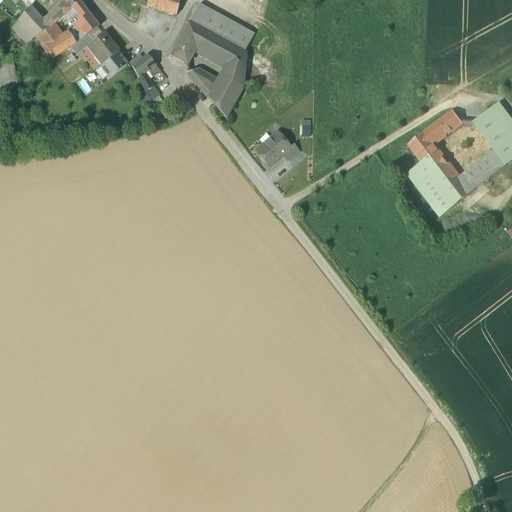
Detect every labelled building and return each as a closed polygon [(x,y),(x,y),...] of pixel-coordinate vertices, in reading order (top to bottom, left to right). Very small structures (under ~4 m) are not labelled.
[(36,0),(32,6),(30,8),(34,12),(44,0),(47,0),(48,0),(36,0)] [(79,2),(76,0),(58,0),(64,4),(58,8),(64,15),(72,8),(79,2)] [(148,0),(146,8),(176,16),(180,0),(148,0)] [(89,15),(79,2),(72,8),(75,12),(82,20),(89,15)] [(254,35),(200,5),(189,24),(234,49),(244,54),(254,35)] [(30,8),(12,28),(22,39),(27,45),(37,38),(49,29),(42,22),(30,8)] [(58,8),(42,22),(49,29),(53,25),(62,17),(64,15),(58,8)] [(64,15),(62,17),(65,20),(75,12),(72,8),(64,15)] [(82,20),(73,28),(78,34),(80,32),(85,38),(88,36),(99,27),(89,15),(82,20)] [(234,49),(189,24),(180,39),(196,48),(226,65),(234,49)] [(53,25),(49,29),(37,38),(44,49),(62,37),(53,25)] [(62,37),(44,49),(51,61),(73,46),(76,44),(68,33),(62,37)] [(93,42),(85,49),(86,49),(101,67),(118,53),(119,52),(104,34),(93,42)] [(76,44),(73,46),(80,54),(86,49),(85,49),(93,42),(88,36),(85,38),(76,44)] [(22,39),(11,46),(16,54),(27,45),(22,39)] [(180,39),(171,56),(187,65),(196,48),(180,39)] [(216,82),(206,98),(226,121),(243,91),(247,56),(244,54),(234,49),(226,65),(216,82)] [(101,67),(100,67),(110,79),(127,65),(118,53),(101,67)] [(141,60),(139,57),(130,63),(138,79),(145,74),(155,66),(147,56),(141,60)] [(204,75),(197,71),(187,74),(188,76),(197,87),(204,75)] [(150,82),(145,74),(138,79),(140,83),(146,92),(153,88),(150,82)] [(162,74),(150,82),(153,88),(166,79),(162,74)] [(204,75),(197,87),(206,98),(216,82),(204,75)] [(153,88),(146,92),(145,92),(149,102),(158,97),(153,88)] [(511,141),(490,112),(473,125),(499,159),(506,168),(511,163),(511,141)] [(454,113),(445,120),(453,131),(462,125),(454,113)] [(453,131),(445,120),(440,124),(448,136),(453,131)] [(440,124),(410,147),(423,164),(424,166),(439,154),(433,147),(448,136),(440,124)] [(277,135),(256,152),(269,167),(282,157),(290,150),(289,149),(277,135)] [(292,146),(289,149),(290,150),(282,157),(286,162),(298,152),(292,146)] [(439,154),(424,166),(432,177),(456,207),(471,196),(463,186),(439,154)] [(499,159),(490,166),(497,175),(506,168),(499,159)] [(423,164),(408,176),(418,188),(432,177),(424,166),(423,164)] [(490,166),(469,181),(477,191),(497,175),(490,166)] [(456,207),(432,177),(418,188),(441,219),(456,207)] [(477,191),(469,181),(463,186),(471,196),(477,191)]
